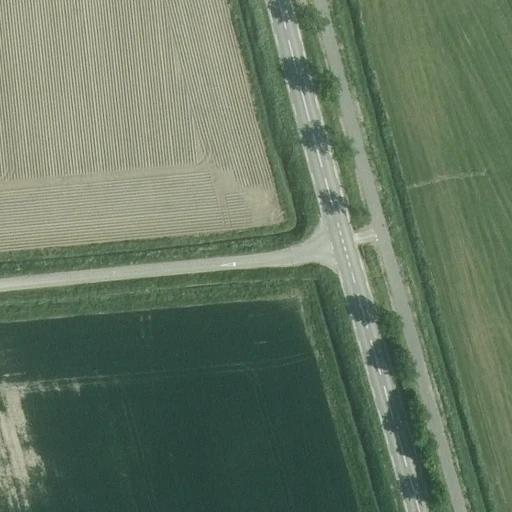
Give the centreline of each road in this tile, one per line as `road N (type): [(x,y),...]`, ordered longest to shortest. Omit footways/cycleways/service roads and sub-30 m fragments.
road 1 (unclassified): [(0,288),(344,246)]
road 2 (tertiary): [(418,511),(344,246)]
road 3 (tertiary): [(344,246),(279,0)]
